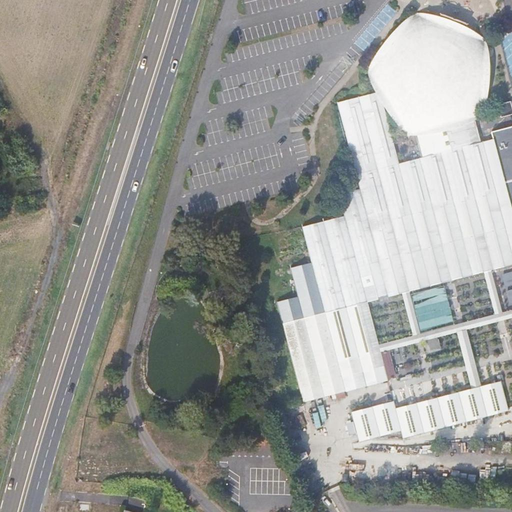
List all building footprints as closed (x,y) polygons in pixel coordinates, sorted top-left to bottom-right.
[(489,0),(496,12),(501,9),(496,0),(489,0)] [(430,19),(415,14),(391,44),(368,72),(381,93),(339,103),(341,111),(343,119),(348,140),(353,163),(360,190),(339,195),(345,217),(350,235),(358,266),(410,253),(458,240),(505,228),(511,226),(511,127),(491,132),(493,140),(481,143),(474,118),(481,117),(483,93),(486,41),(468,34),(430,19)] [(379,345),(367,303),(358,266),(350,235),(345,217),(303,228),(312,263),(291,268),(298,297),(277,302),(290,354),(298,386),(302,402),(343,392),(388,381),(381,353),(379,345)] [(491,271),(511,265),(511,254),(505,228),(458,240),(410,253),(358,266),(367,303),(402,294),(410,292),(430,287),(456,280),(484,273),(491,271)] [(502,313),(496,292),(491,271),(484,273),(495,315),(502,313)] [(421,334),(410,292),(402,294),(413,336),(421,334)] [(467,330),(487,325),(511,318),(511,310),(502,313),(495,315),(488,317),(451,326),(421,334),(413,336),(379,345),(381,353),(435,338),(458,333),(467,330)] [(477,367),(472,350),(467,330),(458,333),(468,371),(472,389),(482,386),(477,367)] [(509,411),(501,381),(482,386),(472,389),(442,397),(396,409),(397,413),(402,432),(403,439),(447,427),(509,411)] [(402,432),(397,413),(396,409),(394,402),(372,407),(353,413),(358,434),(361,443),(379,438),(402,432)]
